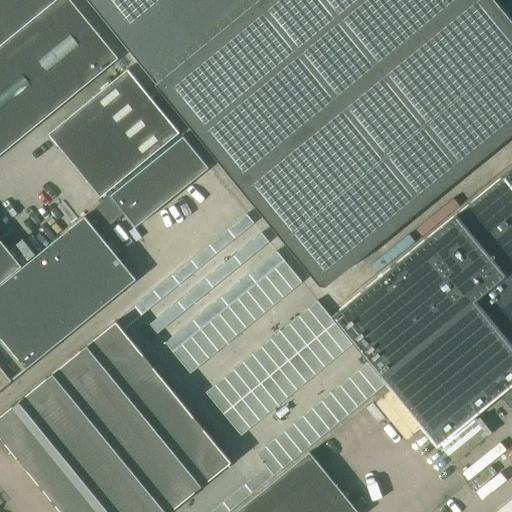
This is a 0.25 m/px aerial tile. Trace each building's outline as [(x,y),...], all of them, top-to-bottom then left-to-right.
[(0,0),(0,154),(119,58),(71,0),(0,0)] [(89,0),(321,283),(327,284),(511,132),(511,18),(497,0),(89,0)] [(180,132),(128,68),(49,133),(101,196),(180,132)] [(208,166),(182,135),(93,209),(108,227),(124,213),(135,227),(208,166)] [(331,315),(382,377),(438,446),(500,395),(511,409),(511,408),(511,167),(504,174),(331,315)] [(250,227),(254,223),(247,214),(228,229),(236,238),(240,234),(245,230),(250,227)] [(0,390),(12,380),(136,279),(85,216),(0,285),(0,390)] [(228,229),(210,244),(217,253),(222,249),(226,246),(231,242),(236,238),(228,229)] [(234,255),(242,264),(269,241),(262,232),(255,238),(248,244),(241,249),(234,255)] [(0,284),(22,266),(0,238),(0,284)] [(210,244),(191,260),(198,269),(203,265),(208,261),(212,257),(217,253),(210,244)] [(256,268),(249,274),(257,283),(266,275),(275,268),(285,260),(277,251),(270,256),(263,262),(256,268)] [(242,264),(234,255),(227,261),(220,267),(213,272),(206,278),(214,287),(242,264)] [(194,272),(198,269),(191,260),(172,275),(180,284),(184,280),(189,276),(194,272)] [(285,260),(275,268),(293,289),(298,285),(303,282),(285,260)] [(275,268),(266,275),(284,297),(289,293),(293,289),(275,268)] [(228,291),(221,296),(229,306),(238,298),(248,290),(257,283),(249,274),(242,279),(235,285),(228,291)] [(180,284),(172,275),(154,290),(161,299),(166,295),(170,292),(175,288),(180,284)] [(266,275),(257,283),(275,304),(279,301),(284,297),(266,275)] [(185,295),(178,301),(186,310),(214,287),(206,278),(199,284),(192,290),(185,295)] [(257,283),(248,290),(265,312),(270,308),(275,304),(257,283)] [(161,299),(154,290),(135,305),(143,314),(147,311),(152,307),(156,303),(161,299)] [(248,290),(238,298),(256,320),(261,316),(265,312),(248,290)] [(200,314),(193,319),(201,329),(210,321),(220,313),(229,306),(221,296),(214,302),(207,308),(200,314)] [(238,298),(229,306),(247,327),(251,324),(256,320),(238,298)] [(313,304),(309,308),(326,330),(335,322),(318,300),(313,304)] [(158,333),(186,310),(178,301),(171,307),(164,312),(157,318),(150,324),(158,333)] [(143,314),(135,305),(117,320),(124,329),(129,326),(133,322),(138,318),(143,314)] [(229,306),(220,313),(237,335),(242,331),(247,327),(229,306)] [(304,312),(299,316),(317,337),(326,330),(309,308),(304,312)] [(220,313),(210,321),(228,343),(233,339),(237,335),(220,313)] [(295,319),(290,323),(307,345),(317,337),(299,316),(295,319)] [(172,336),(166,342),(173,351),(182,344),(192,336),(201,329),(193,319),(186,325),(179,331),(172,336)] [(117,321),(0,416),(0,436),(10,449),(23,464),(48,494),(62,511),(169,511),(179,505),(192,494),(212,478),(224,468),(232,461),(117,321)] [(210,321),(201,329),(219,350),(223,346),(228,343),(210,321)] [(335,322),(326,330),(344,352),(348,348),(353,344),(335,322)] [(285,327),(281,331),(298,353),(307,345),(290,323),(285,327)] [(201,329),(192,336),(210,358),(214,354),(219,350),(201,329)] [(326,330),(317,337),(334,359),(339,355),(344,352),(326,330)] [(276,335),(271,339),(289,360),(298,353),(281,331),(276,335)] [(192,336),(182,344),(200,366),(205,362),(210,358),(192,336)] [(317,337),(307,345),(325,367),(330,363),(334,359),(317,337)] [(267,342),(262,346),(280,368),(289,360),(271,339),(267,342)] [(182,344),(173,351),(191,373),(196,369),(200,366),(182,344)] [(307,345),(298,353),(316,374),(320,371),(325,367),(307,345)] [(257,350),(253,354),(270,376),(280,368),(262,346),(257,350)] [(298,353),(289,360),(306,382),(311,378),(316,374),(298,353)] [(248,358),(243,361),(261,383),(270,376),(253,354),(248,358)] [(289,360),(280,368),(297,390),(302,386),(306,382),(289,360)] [(239,365),(234,369),(252,391),(261,383),(243,361),(239,365)] [(364,366),(359,370),(377,392),(386,384),(368,362),(364,366)] [(280,368),(270,376),(288,397),(293,394),(297,390),(280,368)] [(230,373),(225,377),(243,398),(252,391),(234,369),(230,373)] [(354,374),(350,378),(367,399),(377,392),(359,370),(354,374)] [(270,376),(261,383),(279,405),(283,401),(288,397),(270,376)] [(220,380),(216,384),(233,406),(243,398),(225,377),(220,380)] [(345,381),(340,385),(358,407),(367,399),(350,378),(345,381)] [(261,383),(252,391),(269,413),(274,409),(279,405),(261,383)] [(211,388),(206,392),(224,414),(233,406),(216,384),(211,388)] [(336,389),(331,393),(349,414),(358,407),(340,385),(336,389)] [(252,391),(243,398),(260,420),(265,416),(269,413),(252,391)] [(326,397),(322,400),(339,422),(349,414),(331,393),(326,397)] [(243,398),(233,406),(251,428),(255,424),(260,420),(243,398)] [(317,404),(312,408),(330,430),(339,422),(322,400),(317,404)] [(233,406),(224,414),(242,435),(246,431),(251,428),(233,406)] [(308,412),(303,416),(321,437),(330,430),(312,408),(308,412)] [(299,419),(294,423),(312,445),(321,437),(303,416),(299,419)] [(289,427),(285,431),(302,452),(312,445),(294,423),(289,427)] [(280,435),(275,438),(293,460),(302,452),(285,431),(280,435)] [(271,442),(266,446),(284,468),(293,460),(275,438),(271,442)] [(261,450),(257,454),(267,466),(274,475),(284,468),(266,446),(261,450)] [(358,511),(310,452),(236,511),(358,511)] [(251,479),(245,484),(253,493),(274,475),(267,466),(261,470),(256,475),(251,479)] [(229,497),(223,501),(231,511),(253,493),(245,484),(240,488),(234,493),(229,497)] [(210,511),(229,511),(231,511),(223,501),(218,506),(212,510),(210,511)]
